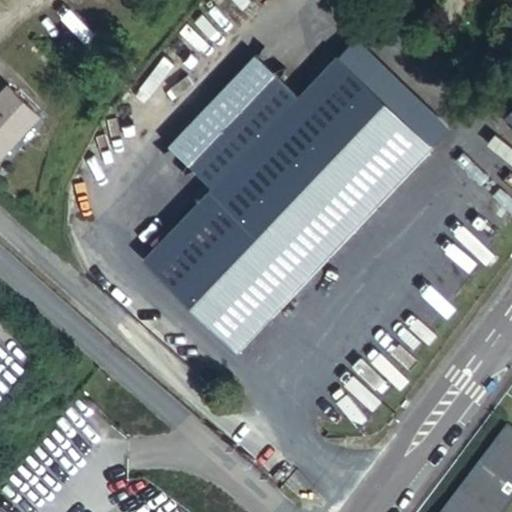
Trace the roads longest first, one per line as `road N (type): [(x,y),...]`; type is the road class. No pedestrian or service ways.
road 1 (tertiary): [(511,311),(366,511)]
road 2 (unknown): [(511,161),(349,0)]
